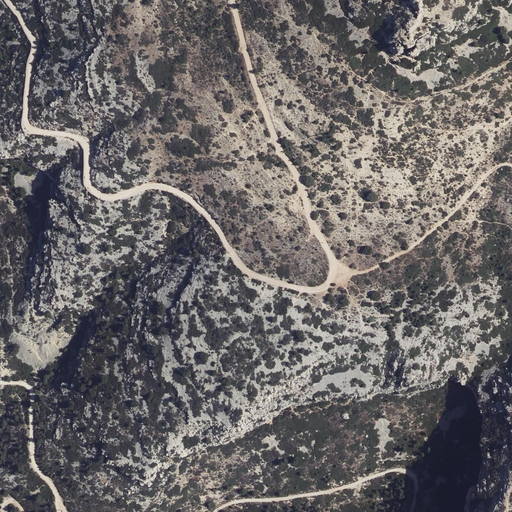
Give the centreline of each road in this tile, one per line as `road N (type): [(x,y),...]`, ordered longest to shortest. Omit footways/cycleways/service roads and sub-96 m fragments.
road 1 (track): [(333,272),(314,290),(254,274),(188,198),(153,186),(113,197),(90,189),(82,141),(27,125),(34,44),(6,0)]
road 2 (track): [(231,0),(254,85),(333,272)]
road 3 (track): [(214,511),(396,469),(417,482),(412,511)]
road 4 (track): [(333,272),(369,270),(395,256),(491,170),(511,165)]
road 5 (track): [(0,382),(32,392),(34,466),(57,499)]
